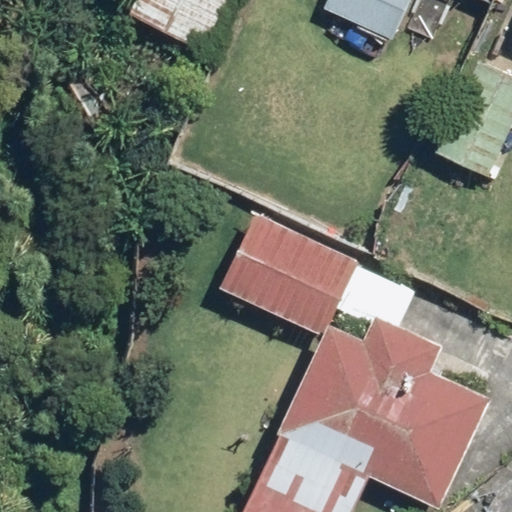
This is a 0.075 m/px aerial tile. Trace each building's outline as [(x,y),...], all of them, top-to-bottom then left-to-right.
[(200,43),(221,0),(139,0),(134,10),(200,43)] [(328,0),(326,4),(390,34),(406,0),(328,0)] [(511,83),(470,63),(431,147),(487,173),(511,119),(511,83)] [(338,256),(251,213),(218,281),(305,324),(338,256)] [(489,398),(431,372),(442,349),(371,314),(358,340),(323,324),(289,400),(232,511),(346,511),(363,478),(437,511),(489,398)]
